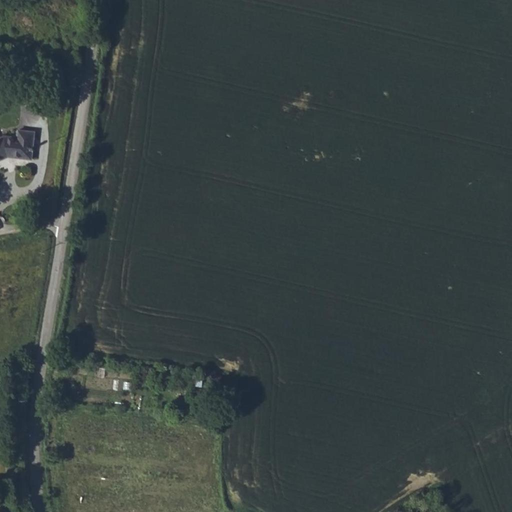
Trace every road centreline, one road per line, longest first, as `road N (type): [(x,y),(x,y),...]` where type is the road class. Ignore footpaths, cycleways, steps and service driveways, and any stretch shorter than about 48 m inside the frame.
road 1 (unclassified): [(63,226),(35,379),(38,511)]
road 2 (unclassified): [(97,0),(63,226)]
